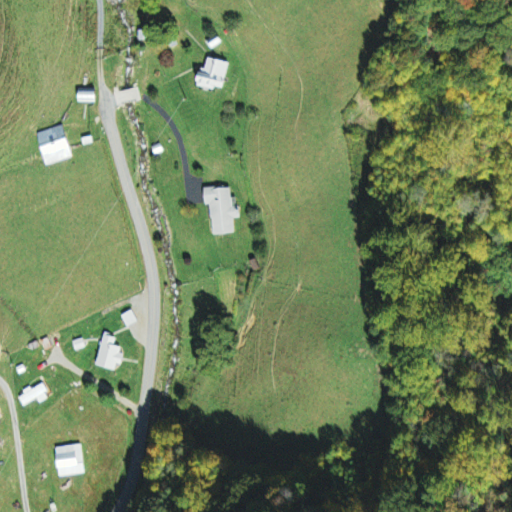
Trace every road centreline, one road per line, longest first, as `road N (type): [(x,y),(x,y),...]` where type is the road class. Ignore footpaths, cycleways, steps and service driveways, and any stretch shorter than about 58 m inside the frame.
road 1 (residential): [(116,511),(139,446),(155,285),(82,0)]
road 2 (residential): [(27,511),(13,406),(0,377)]
